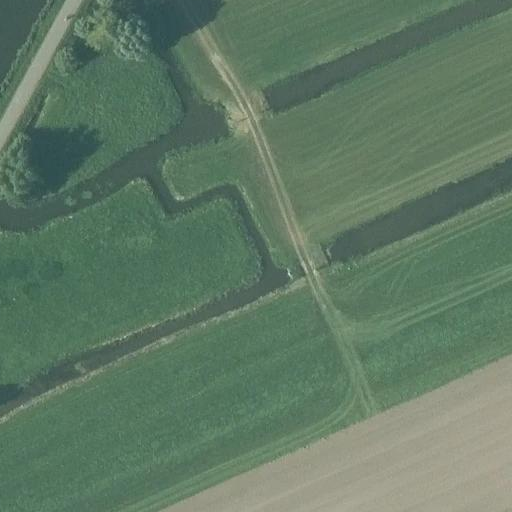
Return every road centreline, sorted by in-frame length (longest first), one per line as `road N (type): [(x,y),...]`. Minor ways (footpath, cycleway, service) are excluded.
road 1 (track): [(313,294),(243,108),(174,0)]
road 2 (unclassified): [(0,138),(76,0)]
